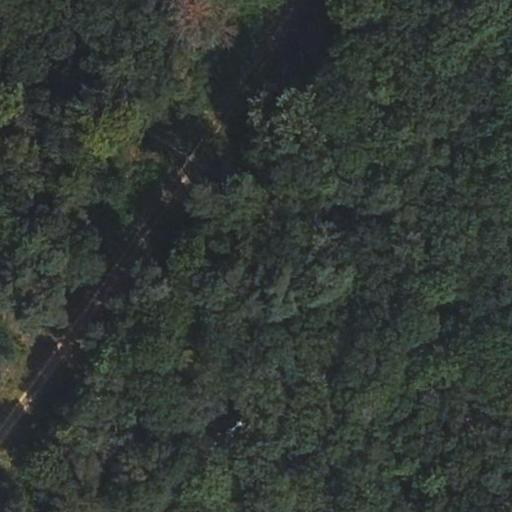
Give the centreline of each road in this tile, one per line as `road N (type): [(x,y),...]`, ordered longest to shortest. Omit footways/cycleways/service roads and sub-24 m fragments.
road 1 (track): [(511,351),(0,34)]
road 2 (track): [(306,0),(0,430)]
